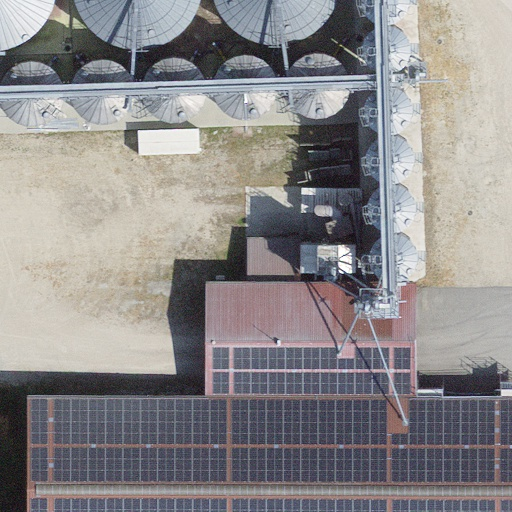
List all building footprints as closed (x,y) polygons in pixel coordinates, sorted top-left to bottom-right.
[(63,0),(66,14),(81,35),(102,48),(127,53),(152,48),(173,34),(187,13),(189,0),(63,0)] [(201,0),(203,7),(217,28),(238,42),(263,47),(288,41),(309,27),(323,6),(323,0),(201,0)] [(354,80),(362,82),(371,81),(379,77),(385,70),(387,61),(386,52),(382,45),(375,39),(366,36),(357,38),(349,42),(344,49),(341,58),(342,66),(346,74),(354,80)] [(285,113),(297,116),(309,115),(319,109),(327,99),(330,88),(329,76),(323,65),(313,58),(302,55),(290,56),(279,62),(272,71),(268,83),(270,95),(276,105),(285,113)] [(143,118),(155,121),(167,119),(177,114),(185,104),(188,93),(187,81),(181,70),(171,63),(160,59),(148,61),(137,67),(130,76),(126,88),(128,100),(134,110),(143,118)] [(211,117),(222,120),(234,119),(245,113),(252,103),(255,92),(254,80),(248,70),(239,62),(227,59),(215,60),(205,66),(197,75),(194,87),(195,99),(201,109),(211,117)] [(72,120),(83,123),(96,122),(106,116),(114,106),(117,95),(115,83),(110,72),(100,65),(89,62),(77,63),(66,69),(59,78),(55,90),(57,102),(63,112),(72,120)] [(0,122),(10,125),(22,124),(33,118),(40,109),(43,97),(42,85),(36,75),(27,67),(15,64),(3,65),(0,67),(0,122)] [(354,130),(363,133),(372,132),(380,127),(386,120),(388,111),(387,103),(383,95),(376,89),(367,87),(358,88),(350,92),(345,99),(342,108),(343,117),(347,124),(354,130)] [(356,181),(364,183),(373,182),(381,178),(387,171),(389,162),(388,153),(384,145),(377,140),(368,137),(359,138),(351,143),(346,150),(343,158),(344,167),(349,175),(356,181)] [(358,229),(366,232),(375,231),(383,226),(389,219),(391,211),(390,202),(386,194),(379,188),(370,186),(361,187),(353,191),(348,198),(345,207),(346,216),(350,224),(358,229)] [(359,280),(367,283),(376,282),(384,277),(390,270),(392,262),(391,253),(387,245),(380,239),(371,237),(362,238),(354,242),(349,249),(346,258),(347,267),(352,275),(359,280)] [(405,287),(197,287),(198,395),(17,396),(12,511),(511,511),(511,399),(408,398),(405,287)]
